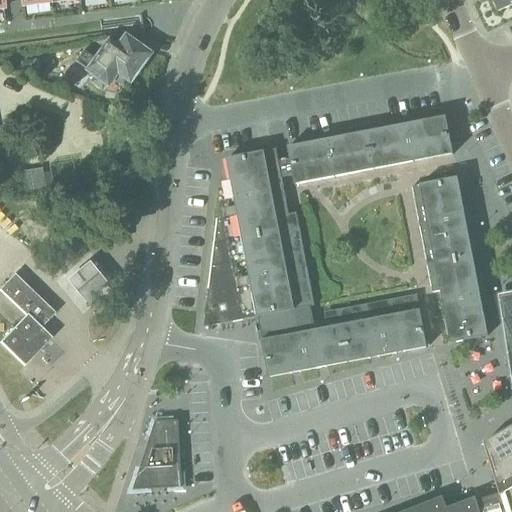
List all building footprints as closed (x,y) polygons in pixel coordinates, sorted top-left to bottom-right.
[(511,7),(511,0),(492,0),(498,13),(511,7)] [(146,56),(123,40),(115,50),(106,45),(94,61),(82,52),(74,63),(87,71),(86,72),(93,77),(89,83),(100,92),(109,80),(122,89),(129,79),(132,79),(137,74),(135,70),(146,56)] [(46,68),(34,62),(22,63),(18,70),(40,81),(46,68)] [(284,161),(278,163),(280,176),(287,175),(292,174),(294,186),(452,156),(445,118),(287,149),(289,160),(284,161)] [(221,191),(215,241),(204,329),(257,318),(314,307),(311,296),(312,294),(311,292),(309,282),(310,280),(308,279),(306,269),(308,267),(306,266),(304,256),(305,254),(303,253),(301,245),(303,242),(301,241),(299,228),(300,226),(298,225),(296,217),(297,215),(295,213),(294,215),(288,216),(286,206),(287,203),(285,202),(283,192),(285,190),(283,189),(281,179),(282,177),(280,176),(278,163),(276,153),(277,151),(275,150),(275,148),(262,151),(263,153),(226,160),(234,200),(221,202),(222,191),(221,191)] [(17,174),(18,180),(19,186),(20,191),(27,189),(41,187),(39,176),(38,170),(17,174)] [(483,315),(465,220),(457,179),(420,186),(420,187),(415,188),(413,192),(415,204),(419,207),(422,227),(423,228),(428,227),(436,269),(429,270),(426,274),(428,280),(432,283),(434,292),(440,291),(442,302),(450,343),(450,344),(452,344),(487,337),(483,315)] [(88,256),(64,276),(70,284),(79,295),(84,301),(108,282),(103,276),(94,264),(88,256)] [(0,344),(24,367),(26,365),(44,346),(51,339),(40,329),(54,314),(14,275),(0,289),(0,292),(25,317),(19,323),(0,342),(0,344)] [(511,361),(511,295),(500,297),(511,361)] [(316,319),(314,307),(257,318),(258,327),(261,342),(268,379),(427,349),(419,312),(356,324),(350,317),(326,326),(326,329),(318,331),(316,319)] [(155,423),(132,492),(182,489),(178,422),(170,422),(155,423)] [(476,502),(479,511),(511,511),(511,427),(483,444),(485,450),(499,495),(489,498),(476,502)] [(479,511),(476,502),(475,498),(447,510),(442,498),(406,511),(479,511)]
